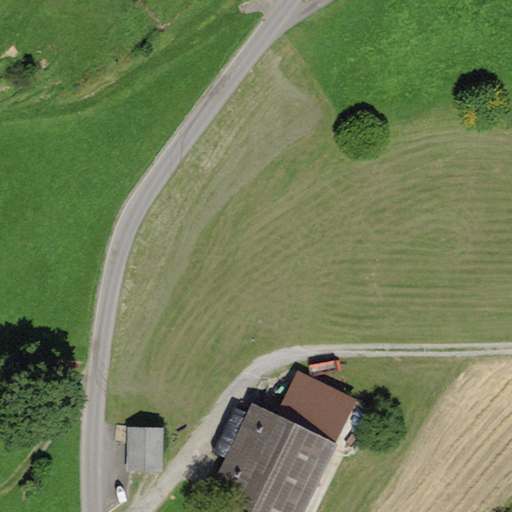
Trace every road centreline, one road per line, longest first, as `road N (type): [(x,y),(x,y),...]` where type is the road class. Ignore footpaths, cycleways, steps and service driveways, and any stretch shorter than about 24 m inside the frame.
road 1 (residential): [(97,511),(103,325),(130,218),(291,0)]
road 2 (track): [(145,511),(251,380),(300,356),(511,351)]
